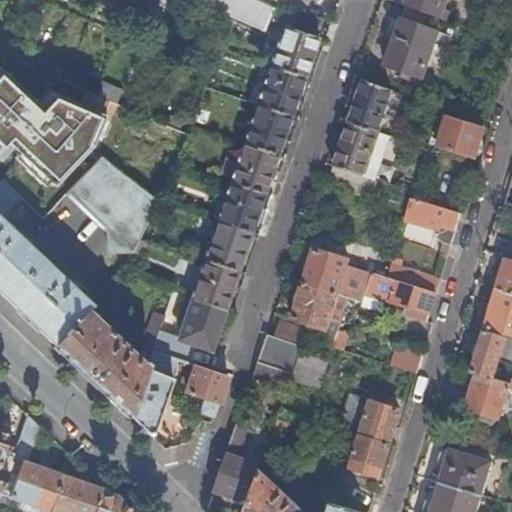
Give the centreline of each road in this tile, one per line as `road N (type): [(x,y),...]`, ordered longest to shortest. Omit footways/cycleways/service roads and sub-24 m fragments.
road 1 (residential): [(191,511),(364,0)]
road 2 (residential): [(511,113),(388,511)]
road 3 (tertiary): [(175,511),(0,340)]
